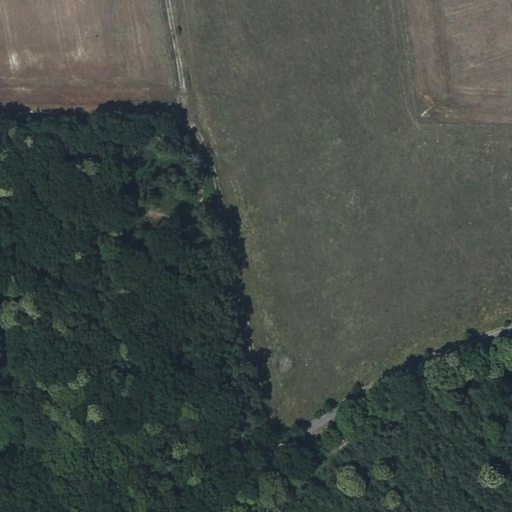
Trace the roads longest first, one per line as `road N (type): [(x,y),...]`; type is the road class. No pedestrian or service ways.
road 1 (track): [(168,0),(186,109),(275,453)]
road 2 (track): [(97,511),(79,486),(16,233),(97,109)]
road 3 (unclassified): [(224,511),(305,430),(511,328)]
road 4 (track): [(0,110),(186,109)]
